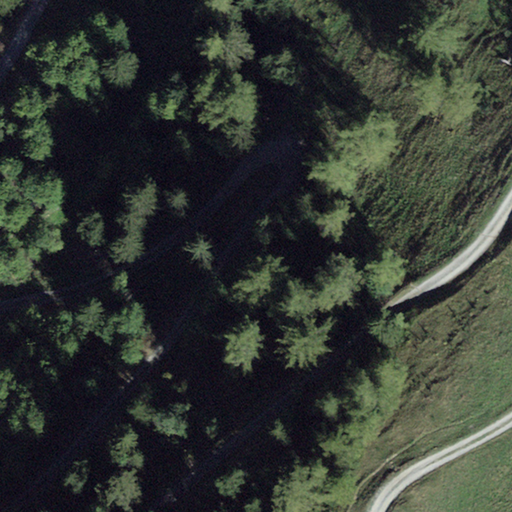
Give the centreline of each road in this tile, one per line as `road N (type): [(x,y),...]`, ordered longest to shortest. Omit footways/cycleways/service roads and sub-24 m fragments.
road 1 (track): [(6,511),(64,465),(177,330),(287,181),(297,148),(271,145),(161,248),(102,283),(0,308)]
road 2 (track): [(511,200),(470,255),(382,309),(319,373),(138,511)]
road 3 (track): [(511,416),(436,457),(375,511)]
